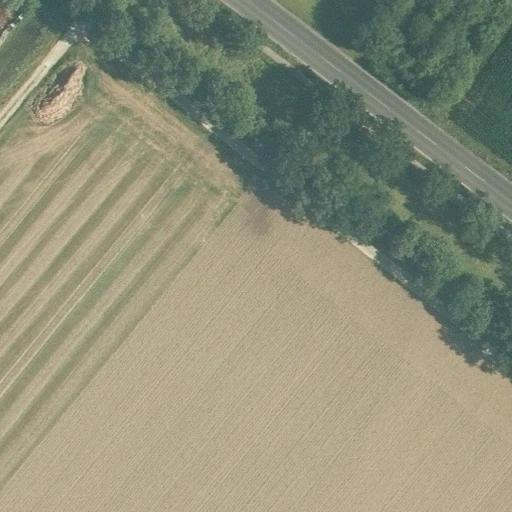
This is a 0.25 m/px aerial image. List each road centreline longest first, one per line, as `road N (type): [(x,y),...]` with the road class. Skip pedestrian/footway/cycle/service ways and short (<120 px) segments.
road 1 (track): [(79,22),(511,367)]
road 2 (secondary): [(511,205),(245,0)]
road 3 (track): [(0,119),(79,22)]
